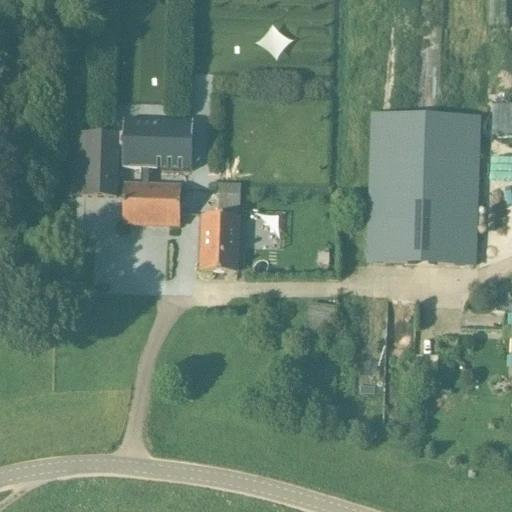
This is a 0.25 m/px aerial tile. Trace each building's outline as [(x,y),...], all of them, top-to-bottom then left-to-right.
[(366,265),(454,267),(476,268),(480,119),(370,116),(366,265)] [(188,168),(189,127),(133,125),(132,166),(188,168)] [(117,200),(119,137),(67,136),(65,198),(117,200)] [(124,186),(122,228),(179,230),(181,188),(124,186)] [(239,217),(241,198),(241,197),(240,197),(240,186),(219,186),(219,197),(218,197),(217,216),(239,217)] [(202,218),(199,274),(237,275),(239,219),(202,218)] [(325,309),(307,308),(304,347),(321,350),(325,309)] [(412,337),(386,337),(385,424),(411,425),(412,337)] [(415,385),(436,385),(436,361),(415,361),(415,385)]
